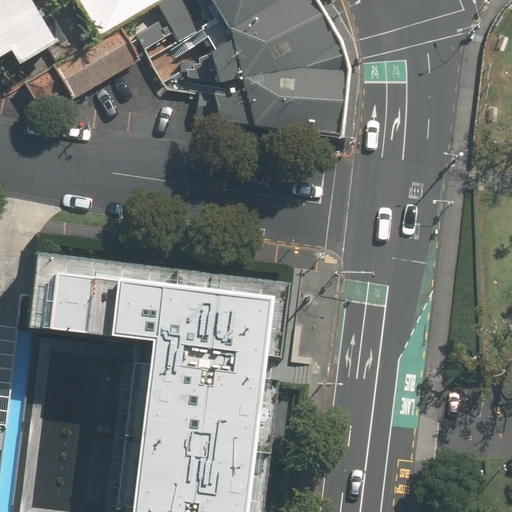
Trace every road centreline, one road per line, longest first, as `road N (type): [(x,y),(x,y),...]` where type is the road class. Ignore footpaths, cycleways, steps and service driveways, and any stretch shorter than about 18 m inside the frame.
road 1 (residential): [(399,216),(0,157)]
road 2 (secondary): [(399,216),(363,511)]
road 3 (secondary): [(386,0),(410,81),(399,216)]
